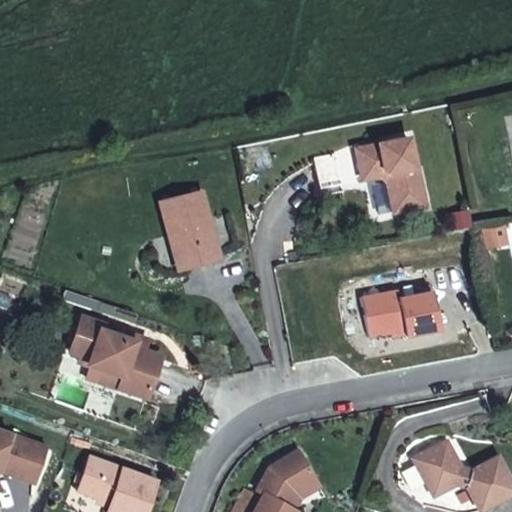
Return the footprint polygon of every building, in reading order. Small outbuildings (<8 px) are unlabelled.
[(387,179),(395,213),(423,207),(415,168),(413,168),(407,140),(310,160),(316,190),(377,178),(380,175),(387,179)] [(388,214),(395,213),(387,179),(380,175),(388,214)] [(197,190),(156,200),(164,233),(170,232),(179,267),(215,259),(197,190)] [(170,232),(164,233),(173,268),(179,267),(170,232)] [(433,293),(401,299),(400,293),(366,301),(373,338),(407,332),(408,337),(441,330),(433,293)] [(140,346),(122,339),(97,330),(100,323),(79,316),(66,352),(78,356),(75,363),(103,373),(120,379),(118,385),(147,396),(161,358),(138,350),(140,346)] [(124,332),(122,339),(140,346),(142,339),(124,332)] [(120,379),(103,373),(101,379),(118,385),(120,379)] [(0,471),(31,483),(44,447),(0,430),(0,471)] [(457,484),(469,493),(479,511),(511,494),(511,484),(497,458),(471,472),(463,467),(448,439),(413,458),(428,487),(445,490),(457,484)] [(297,511),(298,511),(290,506),(300,490),(316,483),(315,482),(302,455),(272,469),(260,491),(265,494),(254,511),(297,511)] [(142,511),(153,480),(88,459),(77,493),(108,504),(105,511),(142,511)] [(290,506),(298,511),(306,497),(319,490),(316,483),(300,490),(290,506)] [(258,494),(248,489),(234,511),(254,511),(265,494),(260,491),(258,494)]
